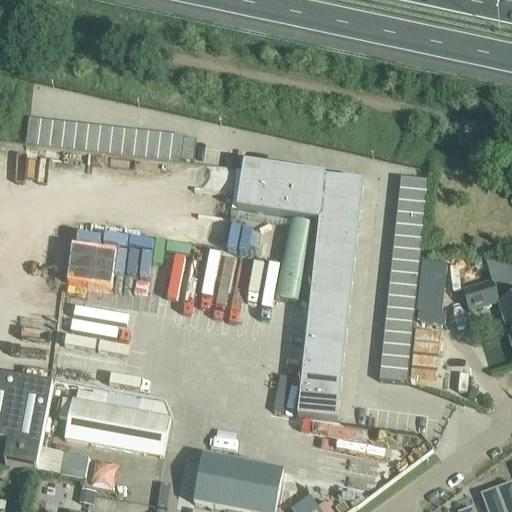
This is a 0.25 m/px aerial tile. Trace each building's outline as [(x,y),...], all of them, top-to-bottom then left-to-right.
[(29,120),(26,148),(38,149),(42,122),(29,120)] [(42,122),(38,149),(50,151),(53,123),(42,122)] [(53,123),(50,151),(62,152),(65,124),(53,123)] [(65,124),(62,152),(74,153),(77,125),(65,124)] [(77,125),(74,153),(86,155),(89,127),(77,125)] [(89,127),(86,155),(98,156),(101,128),(89,127)] [(101,128),(98,156),(110,157),(113,129),(101,128)] [(113,129),(110,157),(121,159),(125,131),(113,129)] [(125,131),(121,159),(133,160),(136,132),(125,131)] [(136,132),(133,160),(145,161),(148,133),(136,132)] [(148,133),(145,161),(157,163),(160,135),(148,133)] [(160,135),(157,163),(169,164),(172,136),(160,135)] [(172,136),(169,164),(181,165),(182,161),(184,137),(172,136)] [(245,165),(238,212),(265,216),(272,169),(245,165)] [(272,169),(265,216),(292,220),(299,173),(272,169)] [(299,173),(292,220),(319,224),(322,204),(324,179),(325,177),(299,173)] [(324,179),(322,204),(361,208),(364,184),(324,179)] [(401,179),(400,192),(428,195),(429,182),(401,179)] [(400,192),(398,204),(426,207),(428,195),(400,192)] [(319,224),(319,228),(359,232),(361,208),(322,204),(319,224)] [(398,204),(397,216),(425,218),(426,207),(398,204)] [(397,216),(396,227),(424,230),(425,218),(397,216)] [(291,224),(276,301),(298,306),(313,228),(291,224)] [(396,227),(395,239),(422,242),(424,230),(396,227)] [(319,228),(316,252),(356,256),(359,232),(319,228)] [(395,239),(393,251),(421,254),(422,242),(395,239)] [(393,251),(392,263),(420,266),(421,254),(393,251)] [(316,252),(314,276),(353,280),(356,256),(316,252)] [(139,287),(140,256),(96,254),(94,286),(139,287)] [(392,263),(391,275),(419,278),(420,266),(392,263)] [(511,266),(496,264),(486,263),(493,283),(463,292),(470,313),(497,304),(511,350),(511,266)] [(391,275),(390,287),(417,290),(419,278),(391,275)] [(314,276),(311,300),(351,304),(353,280),(314,276)] [(390,287),(388,299),(416,302),(417,290),(390,287)] [(388,299),(387,311),(415,314),(416,302),(388,299)] [(311,300),(308,324),(348,328),(351,304),(311,300)] [(387,311),(386,323),(414,326),(415,314),(387,311)] [(386,323),(384,335),(412,338),(414,326),(386,323)] [(308,324),(306,347),(346,352),(348,328),(308,324)] [(384,335),(383,347),(411,350),(412,338),(384,335)] [(306,347),(303,371),(343,376),(346,352),(306,347)] [(383,347),(382,359),(410,362),(411,350),(383,347)] [(382,359),(381,371),(409,373),(410,362),(382,359)] [(303,371),(300,395),(340,400),(343,376),(303,371)] [(381,371),(379,383),(407,386),(409,373),(381,371)] [(25,470),(37,472),(41,451),(53,388),(0,380),(0,442),(8,444),(4,466),(25,470)] [(79,393),(77,404),(72,403),(65,442),(163,460),(170,421),(138,415),(140,403),(93,394),(93,395),(79,393)] [(300,395),(298,420),(338,424),(340,400),(300,395)] [(344,442),(342,450),(362,455),(364,448),(344,442)] [(41,451),(37,472),(61,477),(65,455),(41,451)] [(69,455),(66,475),(87,478),(90,458),(69,455)] [(194,507),(222,511),(274,511),(282,473),(204,458),(194,507)] [(25,470),(17,476),(26,488),(35,481),(37,472),(25,470)] [(313,471),(312,482),(369,488),(370,477),(313,471)] [(81,491),(79,505),(93,508),(96,494),(81,491)]
